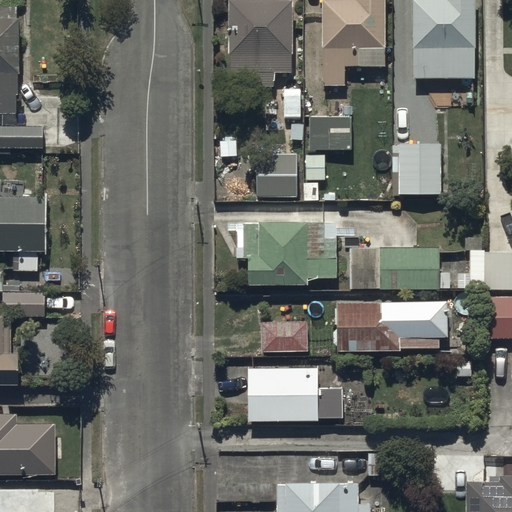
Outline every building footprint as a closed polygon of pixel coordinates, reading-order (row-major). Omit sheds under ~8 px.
[(292,65),(292,0),(228,0),(229,65),(292,65)] [(383,46),(383,0),(319,0),(320,82),(345,81),(345,63),(358,63),(358,46),(383,46)] [(411,0),(411,75),(473,75),(472,0),(411,0)] [(17,9),(0,8),(0,112),(15,112),(15,92),(19,92),(17,9)] [(352,114),(307,114),(307,151),(353,151),(352,114)] [(0,146),(46,146),(45,121),(13,121),(13,125),(0,124),(0,146)] [(237,130),(221,131),(222,159),(238,159),(237,130)] [(397,194),(441,194),(440,139),(397,139),(397,194)] [(254,193),(298,193),(298,152),(254,152),(254,193)] [(0,253),(44,252),(43,192),(0,192),(0,253)] [(307,253),(307,215),(243,215),(243,242),(236,242),(236,252),(248,252),(248,281),(308,280),(308,275),(320,271),(337,271),(337,253),(307,253)] [(346,247),(347,284),(441,284),(440,247),(346,247)] [(482,287),(511,287),(511,250),(482,251),(482,287)] [(511,335),(511,294),(490,295),(491,336),(511,335)] [(446,297),(335,298),(335,347),(399,347),(399,342),(438,342),(438,334),(446,334),(446,297)] [(6,311),(0,311),(0,381),(18,381),(18,351),(7,351),(6,311)] [(258,320),(258,347),(308,346),(308,320),(258,320)] [(244,364),(244,416),(317,415),(317,364),(244,364)] [(0,469),(55,469),(55,459),(61,459),(61,438),(55,438),(55,419),(18,419),(18,409),(0,409),(0,469)] [(368,454),(368,473),(408,473),(408,454),(368,454)] [(467,511),(511,511),(511,472),(502,473),(501,482),(468,481),(467,511)] [(358,511),(358,480),(276,480),(275,511),(358,511)] [(54,511),(55,488),(0,488),(0,511),(54,511)]
